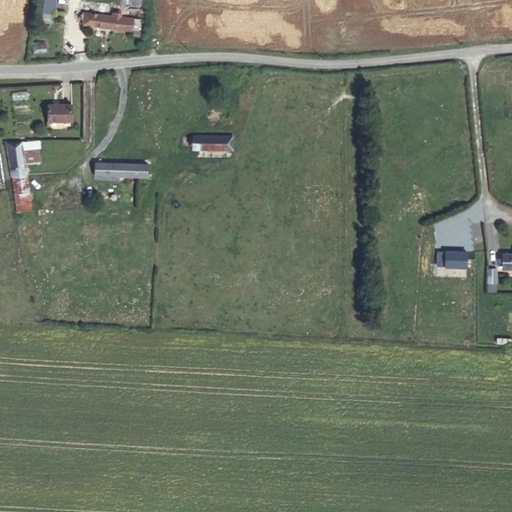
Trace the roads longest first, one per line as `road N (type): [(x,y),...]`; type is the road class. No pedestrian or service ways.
road 1 (unclassified): [(0,70),(218,54),(324,62),(511,46)]
road 2 (unknown): [(462,51),(471,175)]
